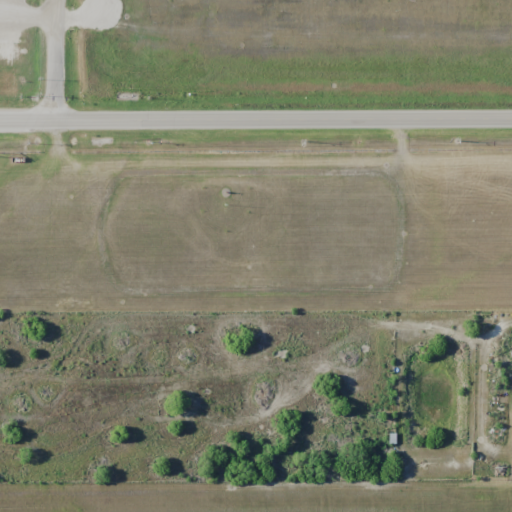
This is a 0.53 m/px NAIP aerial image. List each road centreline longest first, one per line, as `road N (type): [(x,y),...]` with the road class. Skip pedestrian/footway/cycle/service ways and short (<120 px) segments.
road 1 (secondary): [(0,120),(511,118)]
road 2 (residential): [(56,120),(58,0)]
